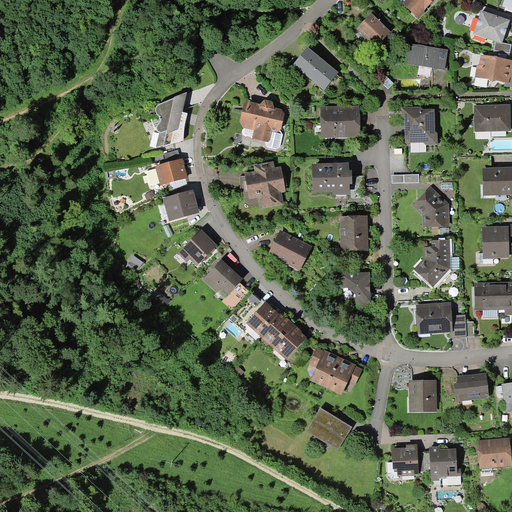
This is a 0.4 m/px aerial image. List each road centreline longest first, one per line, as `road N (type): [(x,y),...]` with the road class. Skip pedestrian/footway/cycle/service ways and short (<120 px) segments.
road 1 (residential): [(328,0),(225,84),(201,114),(197,164),(221,226),(267,285),(387,361)]
road 2 (track): [(0,397),(213,444),(351,511)]
road 3 (residential): [(384,96),(387,361)]
road 4 (track): [(121,0),(92,78),(0,119)]
road 5 (residential): [(387,361),(511,353)]
